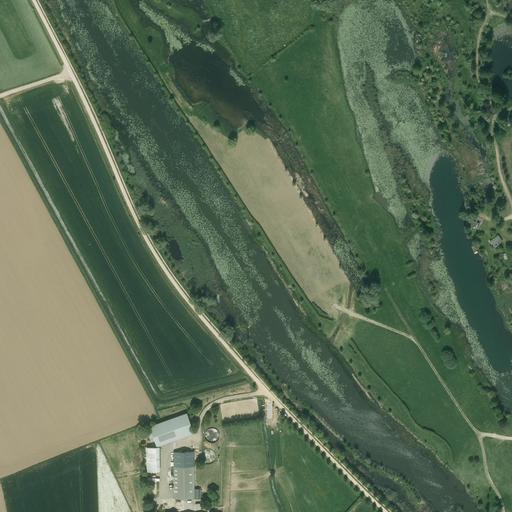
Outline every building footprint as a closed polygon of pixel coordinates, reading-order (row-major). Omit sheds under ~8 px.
[(475,222),(476,217),(471,215),(469,220),(467,219),(465,225),(468,226),(475,228),(477,223),(475,222)] [(151,442),(155,441),(150,427),(146,428),(151,442)] [(212,443),(213,443),(214,443),(215,443),(216,442),(217,442),(218,441),(219,439),(219,438),(220,437),(220,435),(219,434),(219,432),(218,432),(218,431),(217,431),(215,429),(214,429),(213,428),(212,428),(210,429),(209,429),(208,429),(207,430),(207,431),(206,431),(206,432),(205,433),(205,434),(205,435),(204,436),(204,437),(205,438),(205,439),(205,440),(206,440),(207,441),(208,442),(210,443),(211,443),(212,443)] [(160,446),(146,447),(147,471),(160,471),(160,446)] [(209,450),(208,450),(206,450),(205,450),(205,451),(204,451),(203,451),(202,452),(202,453),(201,454),(201,455),(200,456),(200,457),(201,459),(201,460),(201,461),(202,462),(203,463),(204,463),(205,464),(206,464),(208,465),(209,465),(211,464),(212,464),(213,463),(214,462),(214,461),(215,460),(215,459),(215,458),(215,457),(215,456),(215,455),(215,453),(214,452),(213,451),(212,451),(211,450),(210,450),(209,450)] [(201,489),(194,489),(194,466),(174,467),(174,499),(201,498),(201,489)]
